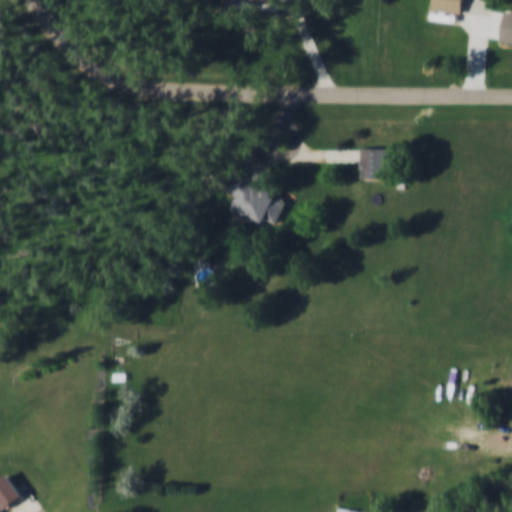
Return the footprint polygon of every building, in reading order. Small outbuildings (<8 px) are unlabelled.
[(434,0),(464,0),(462,16),(433,11),(434,0)] [(506,13),(511,13),(511,45),(501,44),(504,24),(506,13)] [(362,150),(387,150),(387,181),(362,181),(362,157),(362,150)] [(234,172),(248,179),(293,202),(283,223),(270,216),(265,226),(249,217),(248,219),(234,212),(240,199),(225,191),(234,172)] [(0,511),(0,483),(7,478),(23,501),(18,504),(6,511),(0,511)]
